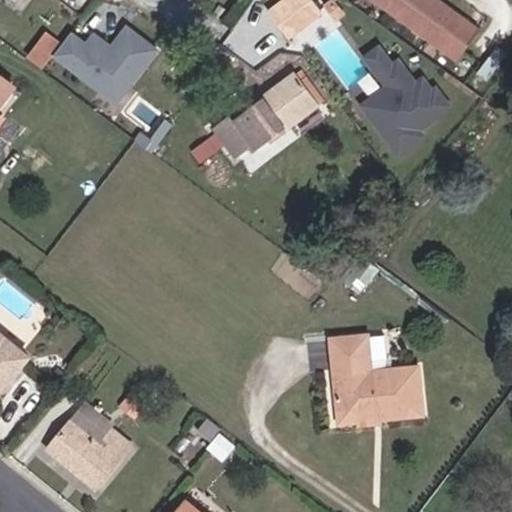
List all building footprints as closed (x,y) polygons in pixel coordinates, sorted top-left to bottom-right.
[(319,14),(308,0),(280,0),(264,12),(285,40),(319,14)] [(377,0),(466,58),(490,21),(456,0),(377,0)] [(156,51),(122,25),(106,48),(87,34),(80,43),(65,35),(47,59),(114,108),(156,51)] [(388,60),(376,42),(355,57),(377,88),(352,106),(393,162),(424,140),(418,131),(449,108),(435,88),(429,90),(419,76),(413,80),(395,55),(388,60)] [(289,69),(276,76),(226,113),(221,108),(206,118),(225,146),(240,138),(245,145),(308,99),(289,69)] [(331,271),(338,278),(354,257),(347,252),(331,271)] [(367,267),(354,257),(338,278),(350,287),(367,267)] [(321,335),(330,413),(370,409),(371,413),(413,408),(408,362),(361,369),(357,332),(321,335)] [(379,333),(381,363),(392,363),(390,333),(379,333)] [(0,391),(2,393),(25,363),(0,344),(0,391)] [(77,405),(63,424),(98,452),(103,446),(97,439),(106,431),(77,405)] [(331,419),(371,413),(370,409),(330,413),(331,419)] [(204,439),(212,429),(197,417),(188,427),(204,439)] [(42,452),(88,489),(122,446),(106,431),(97,439),(103,446),(98,452),(63,424),(42,452)] [(215,431),(205,444),(219,455),(229,441),(215,431)] [(193,511),(183,503),(176,511),(193,511)]
